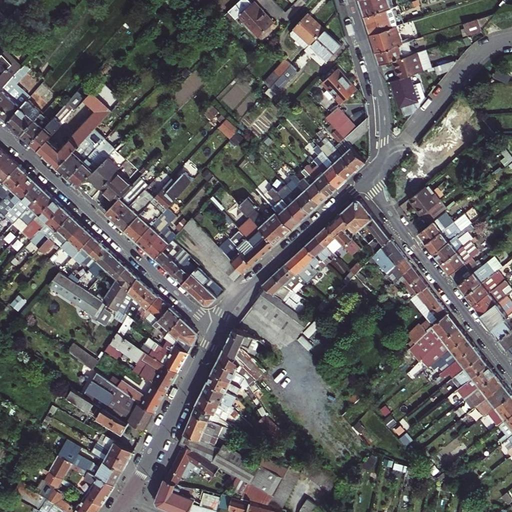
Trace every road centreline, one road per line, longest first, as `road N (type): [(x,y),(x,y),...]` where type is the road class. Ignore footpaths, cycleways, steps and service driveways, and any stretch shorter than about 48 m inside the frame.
road 1 (residential): [(0,131),(216,330)]
road 2 (residential): [(365,180),(511,372)]
road 3 (residential): [(216,330),(234,298),(365,180)]
road 4 (residential): [(216,330),(128,497)]
road 5 (residential): [(389,157),(482,50),(511,39)]
road 6 (residential): [(389,157),(381,98),(349,0)]
